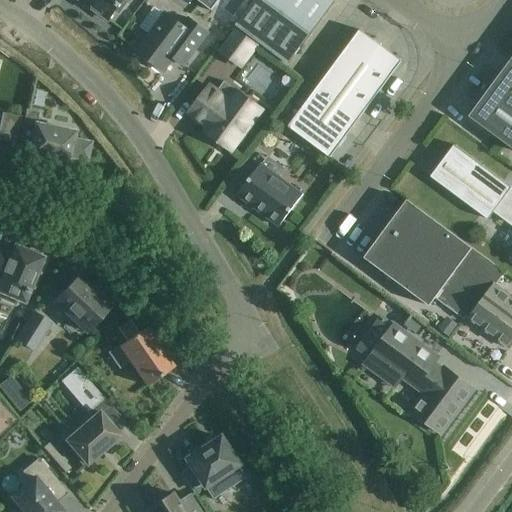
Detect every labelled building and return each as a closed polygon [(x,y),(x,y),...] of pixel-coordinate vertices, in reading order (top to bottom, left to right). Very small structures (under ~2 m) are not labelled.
[(79,0),(108,21),(115,12),(117,13),(123,5),(122,3),(124,0),(79,0)] [(196,0),(212,12),(220,0),(196,0)] [(254,0),(236,26),(288,65),(334,3),(330,0),(254,0)] [(129,45),(128,45),(164,72),(174,59),(184,66),(185,67),(209,35),(188,19),(182,27),(165,14),(137,51),(129,45)] [(288,128),(330,159),(402,62),(360,31),(288,128)] [(221,53),(236,64),(241,57),(246,61),(256,47),(237,32),(221,53)] [(511,60),(469,118),(511,149),(511,60)] [(210,87),(189,115),(208,129),(206,132),(206,133),(207,134),(214,139),(231,152),(263,109),(250,99),(239,91),(238,90),(237,91),(230,99),(229,101),(210,87)] [(31,145),(28,156),(43,159),(43,160),(53,162),(68,165),(74,133),(36,125),(39,113),(26,111),(19,142),(31,145)] [(2,114),(0,124),(0,140),(15,144),(20,118),(2,114)] [(511,258),(511,259),(511,258),(511,190),(511,188),(454,146),(430,178),(488,221),(494,212),(511,225),(511,258)] [(266,215),(265,217),(279,228),(303,196),(280,179),(273,180),(259,169),(262,165),(261,165),(237,197),(253,209),(255,207),(266,215)] [(407,201),(364,259),(429,307),(435,299),(464,320),(466,317),(469,319),(469,320),(509,349),(511,345),(511,298),(499,289),(498,289),(495,287),(505,273),(407,201)] [(11,256),(0,251),(0,292),(3,294),(1,299),(15,305),(17,300),(23,302),(29,288),(33,289),(39,274),(36,273),(42,258),(40,257),(42,254),(29,248),(27,252),(26,251),(25,253),(14,248),(11,256)] [(54,302),(86,333),(111,307),(99,296),(99,295),(91,287),(90,288),(78,276),(54,302)] [(33,352),(50,324),(33,314),(16,341),(33,352)] [(394,325),(365,366),(395,388),(402,379),(424,395),(411,412),(414,415),(412,417),(423,425),(425,423),(442,435),(474,391),(444,368),(442,370),(434,364),(439,358),(394,325)] [(119,347),(146,387),(174,368),(146,328),(119,347)] [(14,378),(32,399),(46,388),(28,366),(14,378)] [(73,456),(82,467),(86,464),(87,465),(119,437),(109,425),(119,417),(104,398),(87,413),(92,419),(66,442),(76,453),(73,456)] [(0,406),(0,433),(13,421),(0,406)] [(198,452),(186,460),(212,501),(246,479),(219,438),(207,446),(205,443),(196,450),(198,452)] [(62,511),(52,499),(63,490),(39,462),(27,472),(33,479),(10,497),(21,511),(19,511),(62,511)] [(153,506),(147,510),(147,511),(199,511),(189,496),(178,503),(172,494),(165,498),(163,496),(151,503),(153,506)]
